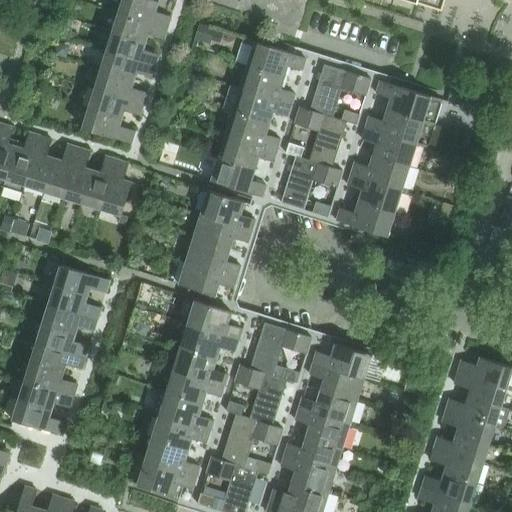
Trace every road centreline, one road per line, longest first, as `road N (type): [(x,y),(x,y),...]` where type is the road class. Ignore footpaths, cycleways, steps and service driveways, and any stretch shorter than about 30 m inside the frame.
road 1 (residential): [(323,243),(382,59),(318,39),(269,201),(285,239)]
road 2 (residential): [(270,287),(257,295),(187,511)]
road 3 (residential): [(262,511),(325,315),(318,302)]
road 4 (residential): [(511,331),(336,278)]
